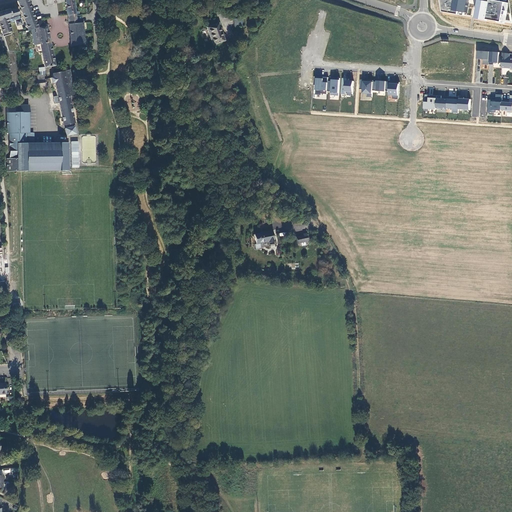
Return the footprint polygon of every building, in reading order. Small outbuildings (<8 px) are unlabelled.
[(30,8),(27,0),(20,0),(17,1),(21,12),(30,8)] [(75,13),(72,0),(64,0),(67,15),(75,13)] [(451,0),(450,11),(467,13),(468,0),(451,0)] [(508,3),(489,0),(475,0),(472,18),(505,23),(508,3)] [(16,9),(15,10),(15,8),(8,10),(8,9),(0,11),(0,29),(2,34),(9,32),(10,34),(2,36),(7,52),(18,51),(16,32),(15,27),(21,25),(19,19),(20,18),(19,14),(18,14),(16,9)] [(30,8),(21,12),(28,31),(30,30),(32,38),(38,37),(39,44),(44,68),(55,66),(46,25),(43,26),(42,21),(35,22),(30,8)] [(67,15),(68,27),(77,26),(76,25),(75,13),(67,15)] [(242,18),(233,19),(234,27),(243,26),(242,18)] [(217,24),(206,28),(210,38),(212,37),(215,44),(225,40),(221,31),(219,31),(217,24)] [(71,48),(79,47),(77,26),(68,27),(71,48)] [(476,50),(476,59),(481,59),(480,69),(488,70),(489,63),(498,63),(499,52),(476,50)] [(5,88),(16,87),(13,52),(3,53),(5,88)] [(511,53),(501,53),(500,67),(511,68),(511,53)] [(62,125),(74,123),(70,105),(68,96),(66,86),(72,85),(69,71),(52,74),(53,78),(50,78),(51,83),(54,82),(57,98),(59,107),(60,111),(62,125)] [(327,78),(315,77),(313,97),(321,98),(321,95),(326,96),(327,78)] [(331,79),(329,95),(339,96),(340,80),(331,79)] [(354,80),(342,79),(341,95),(353,96),(354,80)] [(44,80),(39,80),(36,81),(24,82),(25,93),(45,91),(44,80)] [(366,96),(371,97),(371,90),(385,91),(385,81),(361,80),(360,93),(366,94),(366,96)] [(399,83),(388,82),(387,95),(392,95),(392,98),(398,98),(399,83)] [(134,109),(138,109),(137,106),(140,106),(139,94),(132,95),(134,109)] [(487,99),(486,110),(511,112),(511,95),(509,95),(509,101),(502,100),(503,95),(495,94),(495,100),(487,99)] [(470,110),(471,99),(427,97),(427,102),(423,101),(423,109),(451,110),(451,113),(458,113),(458,109),(470,110)] [(17,171),(67,171),(67,143),(33,143),(33,133),(29,133),(28,105),(6,106),(6,134),(9,134),(9,144),(9,159),(7,159),(7,172),(17,171)] [(75,134),(73,127),(65,129),(66,135),(75,134)] [(255,244),(259,243),(268,242),(268,243),(273,242),(272,231),(253,235),(255,244)] [(306,234),(295,237),(297,244),(297,246),(301,245),(302,246),(306,245),(305,242),(308,241),(306,234)]
